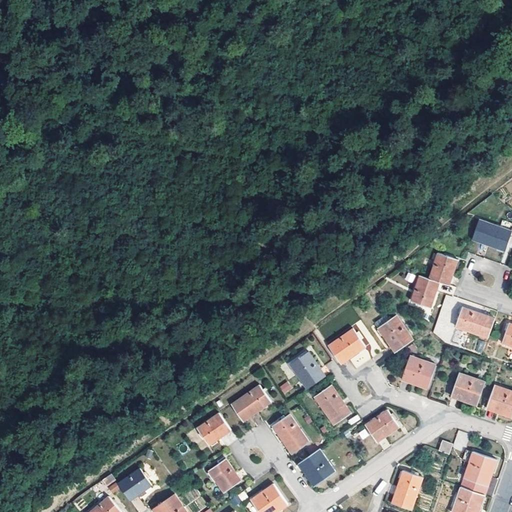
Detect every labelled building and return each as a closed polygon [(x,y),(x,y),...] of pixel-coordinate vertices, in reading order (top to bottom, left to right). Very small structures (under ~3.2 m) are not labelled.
[(478,218),(471,238),(504,249),(510,229),(478,218)] [(456,259),(438,252),(429,277),(438,281),(448,284),(456,259)] [(419,274),(410,299),(430,306),(438,281),(429,277),(419,274)] [(462,306),(455,325),(487,337),(494,317),(462,306)] [(374,322),(377,327),(395,314),(391,309),(374,322)] [(395,314),(377,327),(394,351),(413,338),(395,314)] [(511,323),(507,322),(501,341),(511,344),(511,323)] [(353,327),(328,344),(340,361),(365,344),(353,327)] [(306,350),(288,363),(306,387),(324,374),(306,350)] [(409,354),(403,372),(416,377),(415,382),(427,386),(435,362),(409,354)] [(459,371),(452,390),(467,395),(465,400),(476,404),(485,380),(459,371)] [(416,377),(403,372),(401,377),(415,382),(416,377)] [(285,394),(293,388),(287,381),(279,387),(285,394)] [(511,389),(493,383),(487,402),(501,407),(499,412),(511,416),(511,415),(511,389)] [(257,384),(230,404),(242,420),(270,400),(257,384)] [(330,384),(313,395),(333,423),(350,411),(330,384)] [(386,408),(364,423),(375,440),(398,425),(386,408)] [(218,412),(196,428),(208,444),(223,434),(230,429),(218,412)] [(288,412),(271,425),(291,453),(308,441),(288,412)] [(464,451),(469,433),(458,430),(453,448),(464,451)] [(441,439),(437,449),(449,453),(452,443),(441,439)] [(317,447),(297,462),(301,467),(305,465),(309,471),(306,474),(313,484),(333,470),(317,447)] [(496,459),(473,450),(464,476),(482,482),(485,475),(487,475),(490,476),(496,459)] [(226,458),(209,469),(224,492),(241,480),(236,473),(226,458)] [(301,467),(306,474),(309,471),(305,465),(301,467)] [(138,467),(116,483),(129,500),(151,484),(138,467)] [(402,469),(391,501),(411,508),(422,476),(402,469)] [(487,484),(490,476),(487,475),(485,475),(482,482),(487,484)] [(250,498),(259,511),(268,511),(274,508),(276,510),(287,503),(272,482),(250,498)] [(484,494),(460,486),(451,511),(473,511),(475,505),(479,506),(484,494)] [(186,511),(174,493),(154,506),(158,511),(160,511),(161,511),(186,511)] [(106,496),(88,511),(119,511),(120,511),(106,496)]
